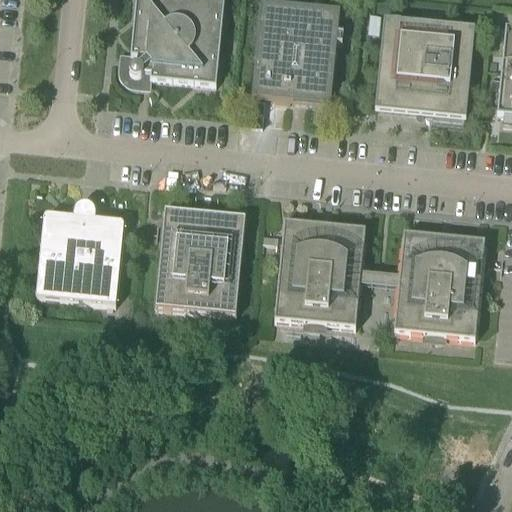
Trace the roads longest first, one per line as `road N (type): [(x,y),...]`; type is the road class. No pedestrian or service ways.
road 1 (unclassified): [(511,192),(63,145),(79,0)]
road 2 (unclassified): [(294,511),(266,477),(203,458),(147,463),(87,511)]
